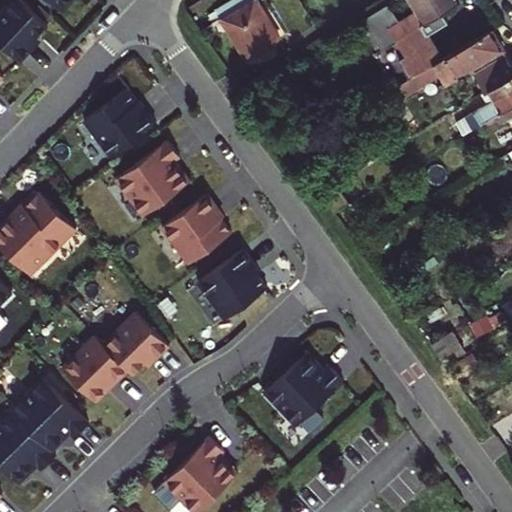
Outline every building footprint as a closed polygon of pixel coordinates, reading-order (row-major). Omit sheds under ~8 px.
[(11,0),(0,12),(0,41),(20,61),(31,49),(28,45),(37,36),(48,24),(22,0),(11,0)] [(52,0),(63,10),(72,0),(52,0)] [(227,0),(217,7),(222,15),(247,0),(227,0)] [(247,0),(222,15),(247,57),(280,37),(257,0),(247,0)] [(412,0),(418,9),(390,26),(380,7),(358,20),(371,42),(392,29),(407,54),(400,58),(411,76),(444,56),(429,33),(449,21),(442,10),(458,0),(412,0)] [(511,73),(511,62),(491,27),(444,56),(411,76),(401,82),(408,93),(434,76),(440,72),(446,81),(471,66),(486,89),(490,87),(511,73)] [(440,72),(434,76),(440,86),(446,81),(440,72)] [(511,73),(490,87),(495,97),(489,101),(457,120),(464,131),(501,109),(511,101),(511,73)] [(495,97),(490,87),(486,89),(483,91),(489,101),(495,97)] [(112,156),(156,123),(147,111),(145,113),(137,102),(127,88),(85,119),(112,156)] [(511,101),(501,109),(508,119),(511,117),(511,101)] [(176,177),(177,170),(181,168),(175,159),(180,155),(168,139),(116,178),(143,214),(182,186),(176,177)] [(334,182),(321,189),(336,211),(349,203),(334,182)] [(0,224),(0,239),(32,272),(78,226),(41,189),(14,217),(11,214),(0,224)] [(216,205),(207,193),(163,225),(190,262),(232,231),(221,217),(214,207),(216,205)] [(253,260),(244,247),(199,280),(226,317),(268,286),(258,272),(250,262),(253,260)] [(0,302),(13,290),(0,276),(0,302)] [(158,356),(170,345),(136,311),(104,343),(134,373),(145,361),(154,352),(158,356)] [(118,380),(129,368),(96,334),(63,367),(93,397),(104,385),(114,376),(118,380)] [(474,351),(452,364),(459,375),(480,362),(474,351)] [(318,363),(315,366),(307,366),(300,358),(265,392),(296,425),(343,381),(330,366),(325,371),(318,363)] [(52,435),(60,436),(63,439),(70,431),(75,436),(89,422),(43,376),(11,408),(45,443),(52,435)] [(20,468),(27,468),(30,471),(38,463),(42,468),(56,454),(45,443),(11,408),(0,418),(0,461),(13,475),(20,468)] [(225,471),(225,464),(228,461),(221,453),(225,449),(211,435),(155,492),(171,508),(182,497),(196,511),(197,511),(232,478),(225,471)]
